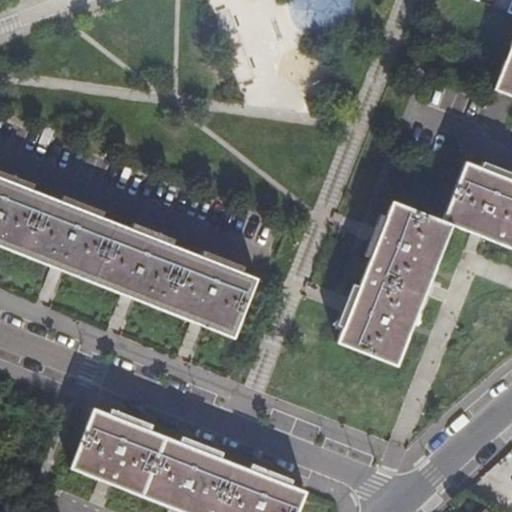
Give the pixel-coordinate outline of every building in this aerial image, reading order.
[(511,0),(473,0),(511,15),(511,0)] [(511,24),(490,86),(511,93),(511,24)] [(511,181),(466,163),(441,222),(452,226),(484,239),(511,250),(511,181)] [(0,249),(57,273),(120,299),(187,326),(220,340),(243,281),(0,181),(0,249)] [(335,341),(395,364),(404,341),(409,329),(436,264),(452,226),(441,222),(391,202),(335,341)] [(183,511),(298,511),(306,493),(282,483),(211,455),(136,425),(96,409),(72,467),(183,511)]
